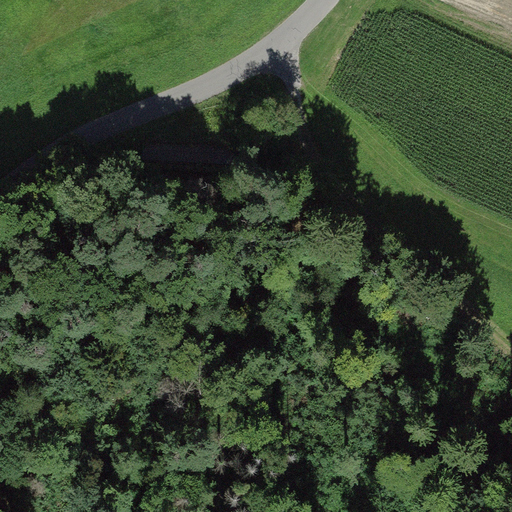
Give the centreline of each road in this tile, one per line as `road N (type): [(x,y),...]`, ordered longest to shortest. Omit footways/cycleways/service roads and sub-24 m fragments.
road 1 (track): [(328,0),(270,67),(122,120),(0,209)]
road 2 (track): [(511,338),(311,176),(270,67)]
